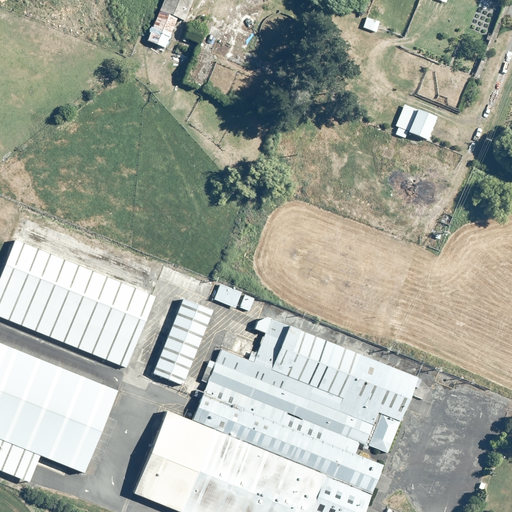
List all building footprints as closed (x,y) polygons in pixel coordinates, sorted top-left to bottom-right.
[(193,0),(164,0),(147,39),(166,47),(179,17),(185,20),(193,0)] [(433,115),(403,103),(394,124),(396,125),(394,132),(403,136),(405,131),(424,139),(433,115)] [(147,292),(5,235),(0,247),(0,316),(118,364),(147,292)] [(242,292),(219,283),(213,299),(236,308),(242,292)] [(204,305),(173,293),(142,371),(173,383),(204,305)] [(255,298),(244,294),(239,307),(250,311),(255,298)] [(181,416),(157,407),(124,488),(183,511),(354,511),(410,373),(258,312),(247,316),(244,324),(256,328),(244,357),(210,344),(181,416)] [(110,385),(0,341),(0,469),(21,478),(32,451),(76,468),(110,385)]
